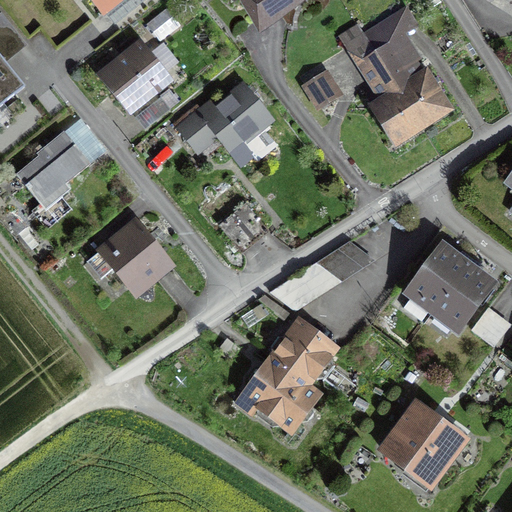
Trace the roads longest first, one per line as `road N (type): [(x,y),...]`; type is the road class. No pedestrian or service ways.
road 1 (residential): [(412,188),(117,383)]
road 2 (track): [(117,383),(322,511)]
road 3 (track): [(117,383),(0,238)]
road 4 (track): [(0,460),(117,383)]
road 5 (residential): [(511,261),(412,188)]
